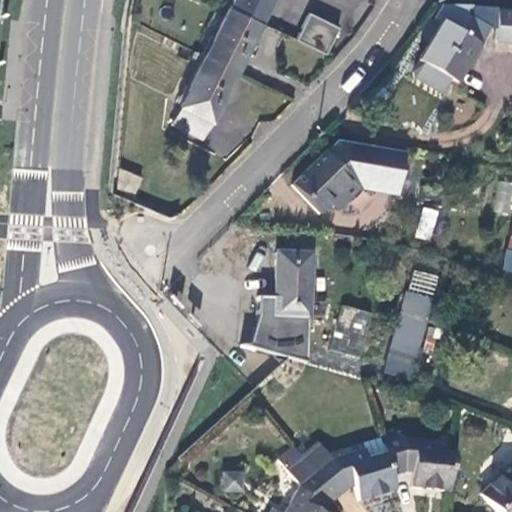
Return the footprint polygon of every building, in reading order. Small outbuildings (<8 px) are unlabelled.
[(230,0),(226,8),(258,23),(269,0),(230,0)] [(233,73),(258,23),(226,8),(202,58),(233,73)] [(511,13),(497,12),(495,41),(511,42),(511,13)] [(305,13),(291,40),(322,55),(336,28),(305,13)] [(461,35),(438,22),(416,60),(417,60),(410,72),(412,79),(439,94),(448,78),(455,82),(487,28),(470,18),(461,35)] [(168,125),(199,140),(233,73),(202,58),(168,125)] [(333,142),(289,187),(317,215),(350,181),(363,193),(390,167),(392,152),(333,142)] [(137,193),(141,174),(119,170),(116,189),(137,193)] [(510,213),(511,196),(511,182),(497,181),(494,211),(510,213)] [(435,191),(426,189),(424,199),(434,201),(435,191)] [(422,206),(415,238),(431,241),(437,210),(422,206)] [(378,228),(334,222),(331,235),(376,241),(378,228)] [(309,254),(274,253),(272,298),(256,297),(254,329),(251,327),(245,348),(303,364),(309,254)] [(409,290),(434,295),(438,274),(413,270),(409,290)] [(428,300),(406,293),(390,348),(412,355),(428,300)] [(368,314),(339,307),(328,351),(356,358),(368,314)] [(399,438),(378,443),(382,454),(388,476),(401,473),(409,475),(407,489),(446,493),(450,455),(433,453),(433,445),(401,440),(399,438)] [(317,445),(285,470),(291,479),(324,454),(317,445)] [(326,458),(310,471),(334,500),(343,492),(351,489),(356,501),(393,491),(388,476),(382,454),(365,458),(362,451),(329,460),(326,458)] [(511,511),(511,461),(478,494),(494,511),(511,511)] [(220,490),(243,491),(244,471),(221,470),(220,490)] [(275,511),(268,508),(266,511),(321,511),(323,509),(334,500),(310,471),(295,483),(297,486),(283,511),(275,511)]
